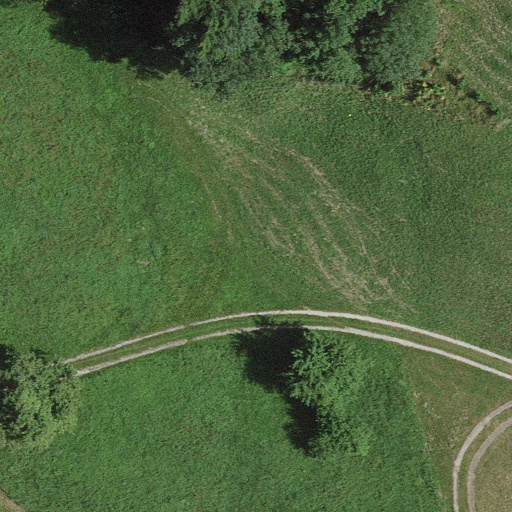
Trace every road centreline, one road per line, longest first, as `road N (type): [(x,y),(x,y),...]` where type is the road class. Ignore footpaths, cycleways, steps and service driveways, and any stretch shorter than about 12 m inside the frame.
road 1 (track): [(0,382),(229,322),(278,318),(381,328),(511,368)]
road 2 (track): [(465,511),(469,455),(511,411)]
